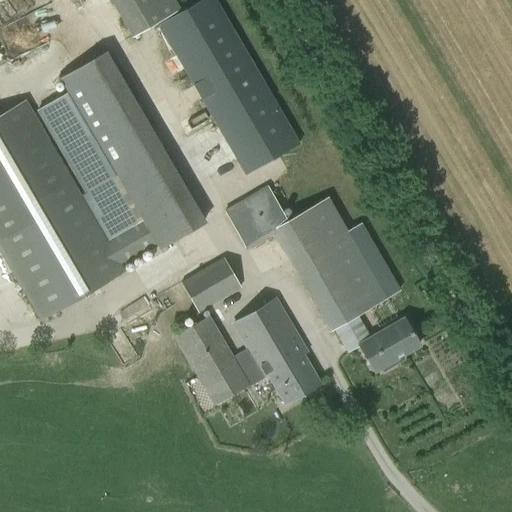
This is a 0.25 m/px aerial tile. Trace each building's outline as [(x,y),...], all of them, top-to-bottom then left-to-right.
[(110,0),(131,37),(178,9),(173,0),(110,0)] [(215,0),(200,0),(159,24),(247,172),(299,142),(215,0)] [(0,111),(0,243),(42,315),(123,268),(120,261),(156,240),(160,246),(205,220),(107,47),(60,75),(70,92),(36,109),(109,237),(106,238),(69,174),(24,97),(0,111)] [(286,222),(266,187),(224,211),(244,246),(270,231),(329,331),(332,329),(346,353),(358,346),(373,372),(419,344),(404,318),(371,338),(357,314),(386,297),(327,198),(286,222)] [(0,279),(18,313),(29,307),(0,254),(0,279)] [(181,283),(198,313),(239,288),(222,259),(181,283)] [(319,383),(302,353),(306,351),(274,298),(231,324),(245,349),(232,357),(208,315),(175,335),(214,404),(266,374),(284,403),(319,383)]
